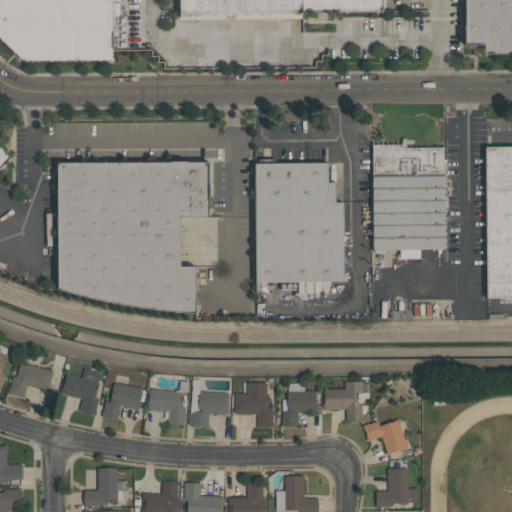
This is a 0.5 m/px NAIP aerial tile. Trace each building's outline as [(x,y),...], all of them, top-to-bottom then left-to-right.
[(0,40),(0,0),(113,0),(114,61),(22,62),(0,40)] [(178,13),(178,0),(382,0),(382,12),(178,13)] [(511,53),(483,54),(483,46),(462,46),(462,24),(463,24),(463,0),(511,0),(511,53)] [(444,147),(444,249),(419,249),(419,259),(398,259),(398,249),(385,249),(385,253),(373,253),(373,249),(372,249),(372,143),(401,143),(401,147),(444,147)] [(0,145),(12,157),(0,169),(0,145)] [(484,145),(511,145),(511,298),(485,298),(484,145)] [(57,290),(57,161),(208,162),(208,218),(180,217),(180,265),(195,265),(195,313),(167,312),(139,309),(111,304),(83,298),(57,290)] [(343,202),(343,282),(254,282),(253,163),(327,162),(327,181),(335,181),(335,202),(343,202)] [(310,282),(297,283),(297,294),(320,293),(320,291),(310,292),(310,282)] [(52,370),(47,390),(26,384),(23,397),(7,393),(8,387),(9,387),(12,376),(16,377),(20,362),(52,370)] [(100,372),(97,382),(98,382),(94,397),(98,398),(95,410),(96,410),(95,415),(78,411),(80,404),(78,404),(79,398),(58,393),(60,387),(62,387),(65,373),(80,377),(83,367),(100,372)] [(228,392),(227,414),(208,413),(207,427),(191,427),(191,425),(188,425),(188,411),(190,411),(190,379),(199,379),(199,391),(228,392)] [(345,421),(345,409),(332,409),(321,409),(321,402),(323,402),(323,388),(344,388),(343,381),(361,380),(361,392),(368,392),(368,397),(364,397),(364,403),(358,403),(359,404),(367,404),(367,411),(365,411),(365,413),(361,413),(361,417),(362,417),(362,421),(345,421)] [(233,414),(233,408),(234,408),(234,393),(246,393),(246,382),(266,382),(266,393),(267,393),(267,399),(268,399),(268,404),(267,404),(267,409),(272,409),(272,422),(273,422),(273,427),(256,427),(256,414),(233,414)] [(303,382),(303,391),(315,391),(315,412),(297,412),(297,425),(281,425),(281,399),(287,399),(287,392),(282,392),(282,382),(303,382)] [(141,387),(138,408),(119,405),(117,419),(102,416),(104,400),(109,401),(112,383),(141,387)] [(183,425),(166,423),(168,411),(146,408),(149,388),(183,392),(181,408),(185,408),(183,425)] [(361,425),(377,420),(378,425),(398,419),(407,447),(386,453),(380,436),(366,440),(364,435),(366,435),(364,430),(363,431),(361,425)] [(6,464),(21,463),(22,479),(7,479),(7,482),(0,482),(0,444),(6,444),(6,464)] [(83,506),(83,490),(96,490),(96,467),(116,467),(116,480),(125,480),(125,490),(122,490),(123,500),(116,500),(116,502),(103,502),(103,504),(101,504),(101,506),(87,506),(83,506)] [(375,491),(387,490),(387,483),(386,483),(386,468),(407,468),(407,488),(416,488),(417,502),(393,502),(393,504),(392,504),(392,506),(375,506),(375,491)] [(274,511),(275,490),(283,490),(283,476),(304,476),(304,497),(317,498),(317,511),(274,511)] [(141,511),(142,493),(160,494),(161,480),(178,481),(177,485),(176,496),(177,496),(176,511),(141,511)] [(219,511),(186,511),(187,501),(183,500),(184,482),(200,483),(199,495),(222,496),(222,508),(220,508),(219,511)] [(262,483),(262,496),(265,496),(265,511),(228,511),(228,503),(227,503),(227,497),(246,497),(246,483),(262,483)] [(8,511),(0,511),(0,492),(3,492),(3,489),(15,489),(15,488),(20,488),(20,504),(8,505),(8,511)]
